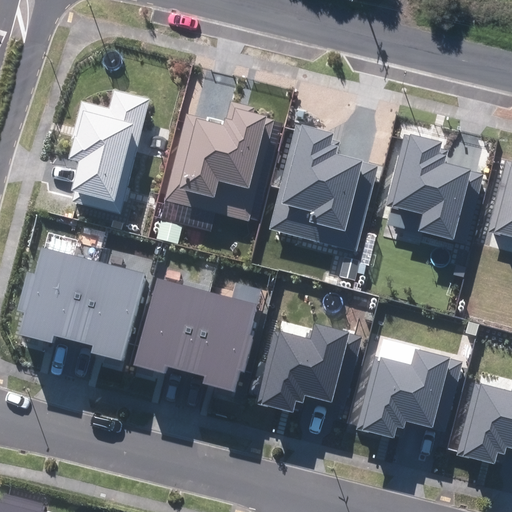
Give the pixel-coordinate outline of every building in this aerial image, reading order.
[(76,198),(122,210),(150,98),(117,90),(113,107),(84,100),(77,126),(82,127),(80,136),(78,134),(72,159),(82,161),(78,176),(75,189),(78,190),(76,198)] [(169,198),(252,218),(276,117),(255,112),(257,104),(233,98),(228,121),(210,117),(190,112),(169,198)] [(271,226),(358,249),(380,164),(353,157),(338,153),(342,139),(335,137),(336,132),(298,122),(271,226)] [(468,242),(487,171),(466,166),(446,160),(450,147),(443,145),(444,141),(413,133),(413,134),(406,132),(386,205),(393,206),(389,221),(468,242)] [(511,158),(507,157),(488,228),(511,233),(511,158)] [(96,259),(45,246),(38,271),(32,270),(22,308),(30,311),(24,332),(57,341),(59,334),(70,337),(75,338),(96,259)] [(126,360),(150,273),(96,259),(75,338),(90,342),(98,345),(96,352),(126,360)] [(180,366),(190,369),(210,291),(186,284),(185,287),(159,280),(138,363),(168,370),(170,364),(180,366)] [(210,291),(190,369),(199,371),(210,374),(208,381),(238,389),(260,304),(210,291)] [(257,400),(295,409),(298,398),(305,400),(307,392),(325,397),(345,402),(363,335),(351,331),(351,330),(316,321),(312,337),(276,328),(257,400)] [(364,427),(394,435),(397,422),(405,424),(407,417),(427,422),(445,427),(462,359),(453,356),(453,355),(417,346),(413,361),(382,353),(379,365),(363,361),(348,421),(365,425),(364,427)] [(464,453),(497,461),(499,449),(507,451),(509,444),(511,444),(511,388),(475,380),(472,393),(462,391),(449,445),(465,449),(464,453)] [(0,511),(55,511),(45,509),(47,502),(9,492),(7,500),(0,497),(0,511)]
